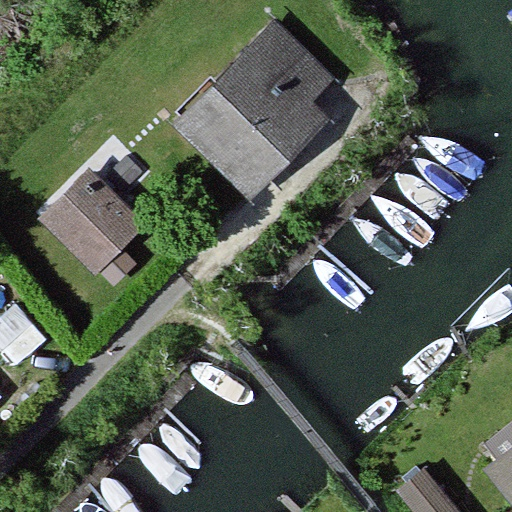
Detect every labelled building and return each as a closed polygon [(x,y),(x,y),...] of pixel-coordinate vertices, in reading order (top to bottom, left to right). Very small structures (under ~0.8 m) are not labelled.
[(275,21),(180,117),(249,185),(321,112),(304,96),(327,73),(275,21)] [(91,165),(43,211),(93,263),(123,234),(141,217),(91,165)] [(134,260),(121,246),(101,264),(114,278),(134,260)] [(511,438),(486,459),(511,492),(511,438)] [(458,511),(425,470),(398,491),(415,511),(458,511)]
